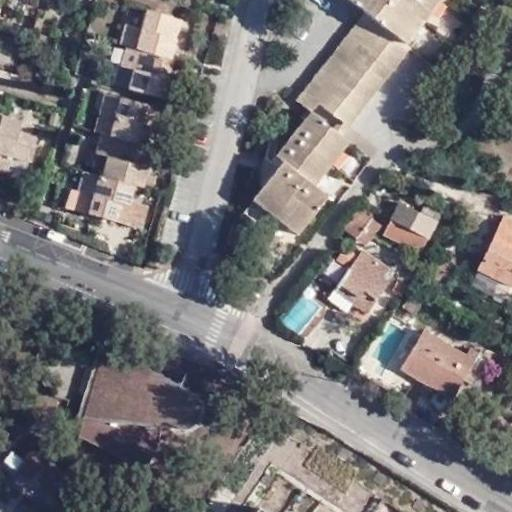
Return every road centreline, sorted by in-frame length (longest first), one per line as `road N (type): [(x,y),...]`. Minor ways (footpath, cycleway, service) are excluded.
road 1 (residential): [(238,339),(511,1)]
road 2 (tertiary): [(238,339),(511,508)]
road 3 (residential): [(175,307),(254,0)]
road 4 (tertiary): [(0,235),(175,307)]
